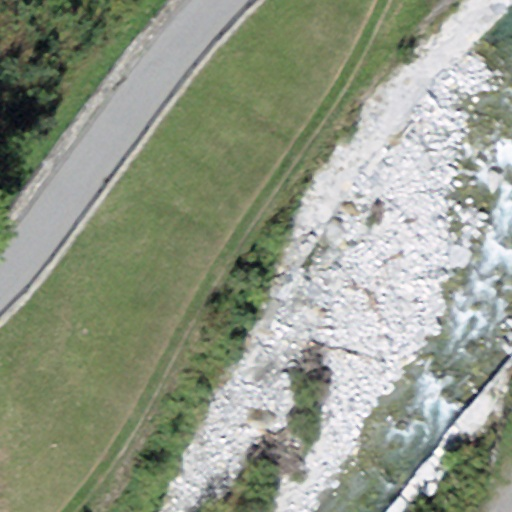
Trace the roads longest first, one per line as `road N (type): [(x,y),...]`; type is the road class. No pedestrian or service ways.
road 1 (track): [(387,0),(328,112),(190,305),(133,422),(71,511)]
road 2 (residential): [(223,0),(0,285)]
